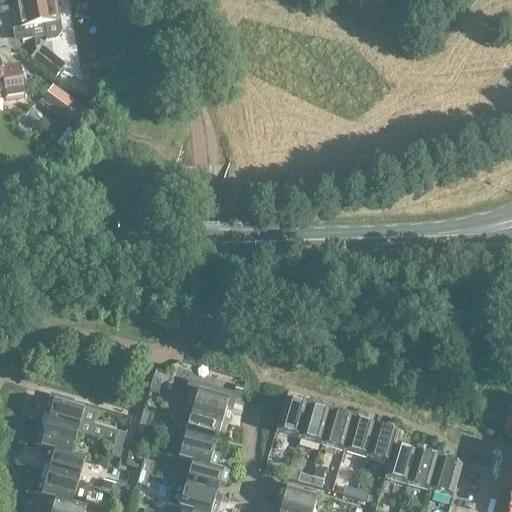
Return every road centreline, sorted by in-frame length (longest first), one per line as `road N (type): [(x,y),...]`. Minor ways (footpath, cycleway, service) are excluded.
road 1 (secondary): [(382,238),(0,251)]
road 2 (secondary): [(511,213),(382,238)]
